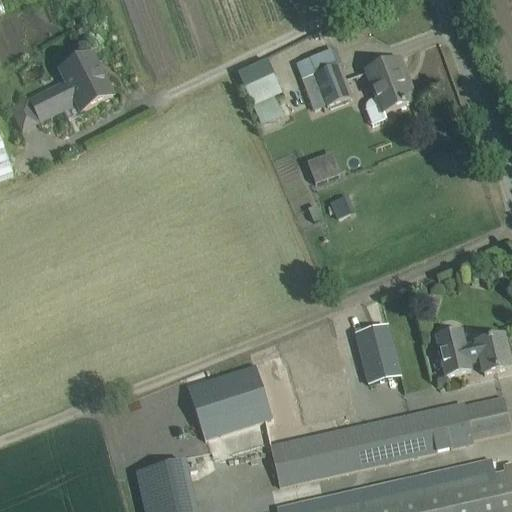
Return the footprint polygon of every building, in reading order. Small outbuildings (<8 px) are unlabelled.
[(91,57),(74,67),(61,73),(67,86),(54,93),(53,92),(30,104),(40,125),(63,113),(62,110),(76,103),(82,115),(113,100),(91,57)] [(400,63),(381,70),(367,75),(377,100),(373,101),(369,103),(367,106),(366,111),(367,113),(372,128),(386,123),(387,123),(384,115),(415,103),(400,63)] [(339,68),(315,77),(302,82),(314,114),(351,100),(339,68)] [(282,118),(273,100),(281,96),(272,77),(243,90),(260,128),(282,118)] [(0,181),(13,177),(0,140),(0,181)] [(318,208),(308,212),(313,226),(323,222),(318,208)] [(402,378),(388,329),(354,338),(368,387),(402,378)] [(477,346),(477,348),(467,350),(463,333),(435,340),(445,381),(473,374),(471,366),(481,363),(484,377),(511,371),(504,339),(477,346)] [(265,425),(270,450),(282,447),(276,421),(346,398),(329,345),(188,390),(205,444),(265,425)] [(463,407),(282,447),(270,450),(279,490),(472,447),(471,443),(511,434),(504,401),(464,410),(463,407)] [(511,511),(511,466),(503,468),(504,475),(495,477),(492,462),(276,510),(276,511),(511,511)] [(196,511),(185,464),(136,475),(144,511),(196,511)]
